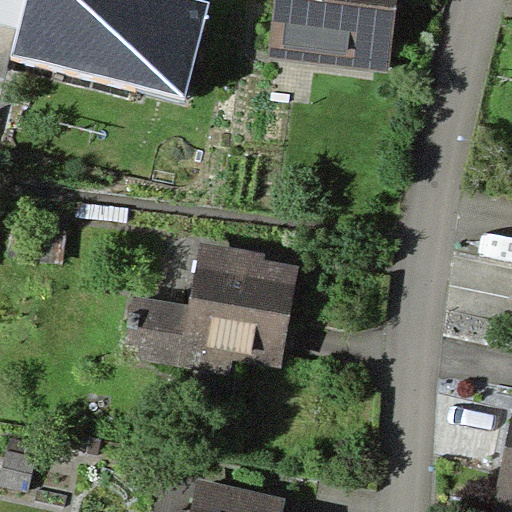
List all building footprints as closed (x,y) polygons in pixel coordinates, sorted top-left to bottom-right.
[(201,8),(167,0),(27,0),(14,60),(179,99),(201,8)] [(272,0),(264,61),(396,78),(405,0),(272,0)] [(285,364),(303,280),(197,258),(180,343),(285,364)] [(511,511),(511,437),(499,510),(511,511)] [(309,511),(189,485),(182,511),(309,511)]
